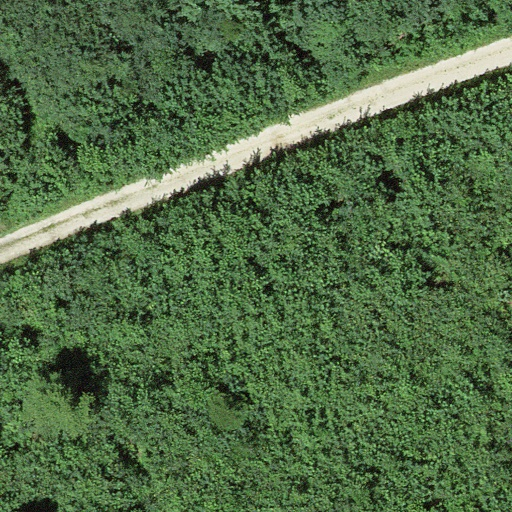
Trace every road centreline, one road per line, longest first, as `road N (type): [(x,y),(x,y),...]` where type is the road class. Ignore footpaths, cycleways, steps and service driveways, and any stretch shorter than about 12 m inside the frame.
road 1 (track): [(511,45),(0,252)]
road 2 (track): [(0,71),(28,115),(31,163),(0,229)]
